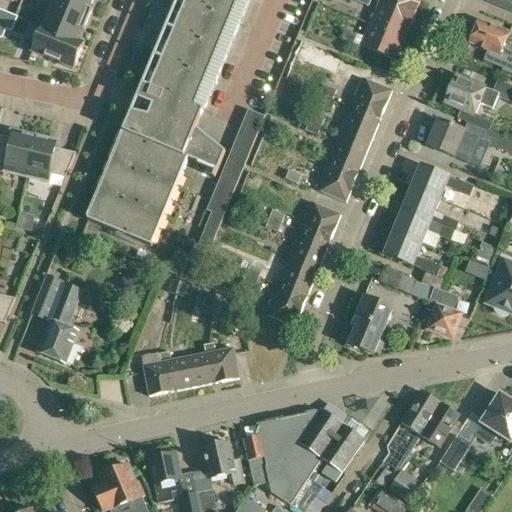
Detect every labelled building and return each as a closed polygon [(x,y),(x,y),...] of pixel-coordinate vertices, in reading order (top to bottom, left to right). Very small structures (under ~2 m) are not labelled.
[(90,0),(52,0),(49,9),(88,24),(96,3),(90,0)] [(178,0),(87,221),(151,247),(188,160),(215,171),(212,178),(214,179),(225,153),(196,130),(249,0),(178,0)] [(380,0),(380,2),(415,17),(421,0),(380,0)] [(511,0),(488,0),(487,2),(511,11),(511,0)] [(371,25),(405,39),(415,17),(380,2),(371,25)] [(49,9),(40,30),(83,48),(84,44),(80,42),(88,24),(49,9)] [(0,27),(11,32),(17,18),(0,10),(0,27)] [(503,70),(511,73),(511,51),(510,51),(511,47),(504,45),(508,34),(479,22),(470,43),(488,51),(483,62),(503,70)] [(362,47),(396,61),(405,39),(371,25),(362,47)] [(83,48),(40,30),(31,53),(73,70),(83,48)] [(341,39),(353,44),(357,35),(345,30),(341,39)] [(303,42),(297,58),(336,74),(342,58),(303,42)] [(445,103),(475,115),(479,105),(493,110),(498,95),(485,90),(485,89),(455,77),(445,103)] [(354,109),(381,120),(392,92),(362,80),(353,103),(356,104),(354,109)] [(336,90),(324,85),(320,95),(332,100),(336,90)] [(339,136),(369,148),(381,120),(354,109),(352,115),(348,114),(339,136)] [(198,246),(210,251),(231,199),(238,180),(264,117),(248,110),(222,173),(207,211),(211,213),(198,246)] [(312,114),(309,123),(321,128),(325,120),(312,114)] [(482,142),(486,131),(468,123),(464,133),(438,122),(428,147),(469,164),(478,141),(482,142)] [(305,131),(317,137),(321,128),(309,123),(305,131)] [(511,141),(486,131),(482,142),(511,155),(511,141)] [(5,172),(26,177),(35,138),(31,137),(31,135),(23,133),(23,135),(14,133),(13,140),(0,136),(0,163),(7,165),(5,172)] [(331,165),(358,175),(369,148),(339,136),(330,157),(334,159),(331,165)] [(26,177),(47,182),(49,175),(66,179),(76,154),(55,149),(56,143),(48,141),(48,139),(40,137),(40,139),(35,138),(26,177)] [(317,191),(346,204),(358,175),(331,165),(329,170),(326,169),(317,191)] [(421,166),(412,188),(440,200),(445,187),(470,197),(474,186),(458,180),(458,181),(449,178),(421,166)] [(286,180),(298,186),(302,177),(290,171),(286,180)] [(412,188),(403,211),(430,222),(432,217),(440,200),(412,188)] [(303,234),(329,244),(341,216),(311,204),(302,227),(305,228),(303,234)] [(270,219),(282,225),(286,217),(274,211),(270,219)] [(394,233),(421,244),(427,231),(452,242),(455,232),(403,211),(394,233)] [(31,232),(34,218),(20,215),(17,229),(31,232)] [(443,217),(440,226),(455,232),(459,223),(443,217)] [(266,227),(279,233),(282,225),(270,219),(266,227)] [(489,235),(497,238),(500,230),(492,227),(489,235)] [(416,257),(421,244),(394,233),(384,255),(412,266),(416,257)] [(288,260),(318,272),(329,244),(303,234),(301,239),(297,238),(288,260)] [(178,250),(190,255),(196,242),(181,235),(175,249),(178,250)] [(168,273),(180,278),(190,255),(178,250),(168,273)] [(280,289),(306,299),(318,272),(288,260),(279,282),(282,283),(280,289)] [(511,315),(511,263),(504,260),(486,304),(492,307),(493,309),(493,310),(494,312),(495,313),(496,314),(497,315),(498,316),(500,316),(501,317),(503,317),(505,317),(506,317),(507,317),(509,316),(510,315),(511,315)] [(425,261),(421,270),(426,272),(436,276),(440,267),(425,261)] [(246,274),(249,266),(242,263),(238,271),(246,274)] [(246,274),(258,279),(262,271),(250,266),(249,266),(246,274)] [(440,267),(436,276),(445,280),(449,271),(440,267)] [(477,278),(485,281),(490,271),(482,267),(477,278)] [(121,288),(141,294),(147,274),(128,268),(121,288)] [(378,282),(410,295),(416,281),(384,268),(378,282)] [(426,272),(421,283),(441,291),(445,280),(436,276),(426,272)] [(242,283),(255,289),(258,279),(246,274),(242,283)] [(83,292),(47,276),(32,315),(50,322),(38,354),(65,365),(66,363),(72,365),(74,362),(83,349),(73,345),(78,333),(69,329),(83,292)] [(166,292),(175,295),(180,283),(170,279),(166,292)] [(175,295),(185,299),(190,286),(180,283),(175,295)] [(432,292),(426,310),(434,313),(428,331),(452,339),(461,315),(454,313),(459,298),(449,294),(441,291),(433,288),(432,292)] [(265,316),(295,328),(306,299),(280,289),(278,294),(274,293),(265,316)] [(203,307),(213,310),(216,297),(206,294),(203,307)] [(0,323),(5,325),(15,300),(0,296),(0,323)] [(213,310),(223,313),(226,299),(216,297),(213,310)] [(374,354),(380,356),(386,344),(380,342),(393,309),(364,297),(352,327),(355,328),(348,345),(374,356),(374,354)] [(209,345),(216,384),(239,380),(233,349),(215,353),(213,344),(209,345)] [(188,358),(194,389),(216,384),(209,345),(203,346),(205,354),(188,358)] [(164,354),(172,393),(194,389),(188,358),(171,361),(169,353),(164,354)] [(143,366),(149,397),(172,393),(164,354),(141,358),(143,366)] [(401,424),(421,436),(441,405),(421,392),(401,424)] [(474,436),(491,447),(498,436),(511,444),(511,441),(511,402),(500,395),(481,425),(481,424),(474,436)] [(421,436),(441,449),(460,418),(441,405),(421,436)] [(272,495),(291,507),(322,460),(320,458),(343,426),(321,412),(314,422),(308,417),(308,414),(256,425),(258,437),(243,440),(248,462),(254,487),(270,483),(272,495)] [(320,458),(322,460),(328,464),(321,474),(335,483),(342,474),(364,441),(343,426),(320,458)] [(441,463),(456,472),(472,446),(458,436),(441,463)] [(229,443),(203,449),(207,470),(209,480),(231,475),(233,486),(245,484),(240,461),(233,462),(229,443)] [(155,486),(159,505),(173,502),(172,493),(183,491),(176,455),(150,460),(155,486)] [(128,505),(131,511),(139,511),(147,509),(142,499),(143,498),(137,483),(135,484),(127,465),(101,476),(105,485),(93,490),(102,511),(114,507),(116,510),(128,505)] [(376,483),(386,490),(396,475),(386,468),(376,483)] [(388,492),(409,505),(422,484),(402,471),(398,477),(396,475),(386,490),(388,492)] [(211,490),(198,493),(201,511),(206,511),(216,510),(211,490)] [(370,511),(372,511),(407,511),(410,509),(384,491),(370,511)] [(200,511),(197,494),(181,497),(184,511),(200,511)] [(474,511),(488,511),(497,502),(489,494),(474,511)] [(236,511),(266,511),(267,511),(248,497),(243,504),(236,511)]
